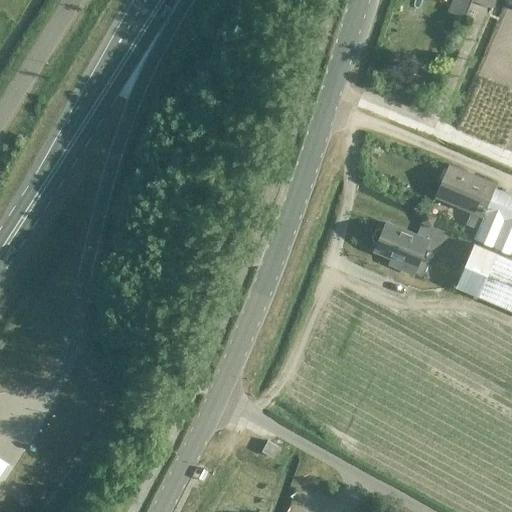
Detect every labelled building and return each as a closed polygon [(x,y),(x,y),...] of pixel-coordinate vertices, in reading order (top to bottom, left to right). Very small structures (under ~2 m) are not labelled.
[(451,0),(447,11),(464,18),(471,0),(492,9),(495,0),(451,0)] [(448,164),(434,197),(483,218),(474,240),(511,255),(511,194),(495,187),(497,184),(448,164)] [(389,264),(414,275),(429,241),(385,223),(382,231),(379,229),(375,231),(371,238),(373,242),(377,244),(374,251),(392,259),(389,264)] [(511,259),(474,243),(455,288),(511,312),(511,259)] [(262,451),(264,453),(272,457),(278,447),(267,441),(262,451)] [(0,476),(8,464),(0,458),(0,476)] [(204,481),(209,471),(204,469),(199,479),(204,481)] [(24,493),(18,503),(25,507),(31,498),(24,493)]
